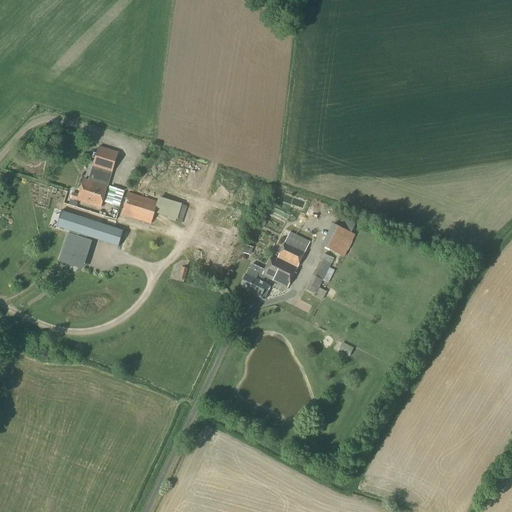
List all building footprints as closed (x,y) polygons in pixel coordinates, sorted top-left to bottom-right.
[(58,146),(62,147),(66,145),(68,141),(66,137),(62,135),(57,137),(56,141),(58,146)] [(93,166),(89,181),(92,182),(97,168),(112,172),(118,153),(99,147),(93,166)] [(107,187),(92,182),(89,181),(84,180),(79,196),(77,201),(100,208),(107,187)] [(151,224),(158,203),(128,193),(121,215),(151,224)] [(168,217),(167,220),(182,225),(187,206),(172,202),(168,217)] [(67,212),(61,210),(60,215),(57,226),(70,230),(69,233),(62,254),(83,261),(90,240),(89,240),(90,236),(119,245),(124,230),(67,212)] [(81,210),(80,216),(100,220),(102,214),(81,210)] [(351,233),(355,224),(343,217),(338,227),(332,224),(322,246),(344,258),(355,235),(351,233)] [(266,221),(261,218),(258,224),(263,227),(266,221)] [(295,233),(301,235),(302,233),(309,236),(310,233),(297,228),(295,233)] [(287,288),(310,242),(290,233),(277,259),(272,256),(265,270),(252,264),(247,275),(246,275),(240,286),(252,292),(251,294),(264,300),(268,292),(264,290),(266,285),(266,284),(268,279),(287,288)] [(245,245),(242,254),(251,256),(253,248),(245,245)] [(328,284),(334,271),(329,268),(334,259),(324,254),(313,275),(313,276),(306,290),(305,289),(298,302),(311,308),(317,310),(326,292),(319,288),(322,282),(328,284)] [(185,279),(189,280),(193,269),(188,267),(185,279)]
